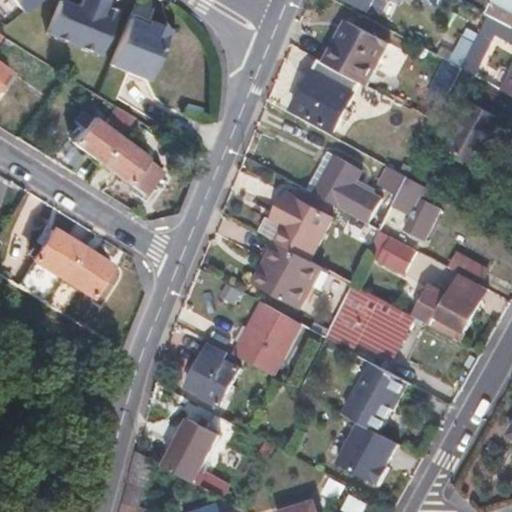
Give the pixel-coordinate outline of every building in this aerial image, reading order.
[(12,0),(21,11),(34,0),(12,0)] [(80,0),(77,8),(58,0),(44,32),(97,56),(116,12),(102,6),(86,0),(80,0)] [(371,0),(346,0),(367,10),(371,0)] [(511,0),(494,0),(487,16),(511,29),(511,0)] [(146,23),(127,15),(125,19),(144,27),(146,23)] [(511,29),(487,16),(465,59),(460,69),(473,76),(494,34),(511,43),(511,29)] [(144,27),(125,19),(106,66),(144,82),(166,31),(146,23),(144,27)] [(390,44),(349,22),(326,64),(349,77),(367,87),(390,44)] [(465,59),(453,53),(448,63),(460,69),(465,59)] [(326,64),(319,61),(291,110),(320,127),(349,77),(326,64)] [(511,73),(502,92),(511,96),(511,73)] [(501,118),(470,101),(453,133),(484,150),(501,118)] [(81,127),(72,140),(97,159),(114,135),(127,117),(112,108),(101,125),(89,116),(80,110),(72,120),(81,127)] [(484,150),(453,133),(444,149),(475,165),(484,150)] [(114,135),(97,159),(140,192),(158,168),(114,135)] [(358,169),(332,155),(311,193),(347,212),(366,222),(379,197),(351,182),(358,169)] [(406,176),(388,166),(378,185),(397,195),(406,176)] [(397,195),(391,206),(410,216),(403,230),(414,236),(418,236),(424,240),(434,221),(426,217),(434,204),(422,198),(427,187),(406,176),(397,195)] [(307,259),(330,217),(283,192),(273,211),(269,209),(257,232),(274,241),(307,259)] [(440,207),(434,204),(426,217),(434,221),(440,207)] [(403,217),(391,211),(381,230),(393,236),(403,217)] [(347,212),(340,224),(361,235),(351,255),(363,262),(379,229),(366,222),(347,212)] [(75,245),(48,229),(15,283),(41,299),(60,269),(64,263),(75,245)] [(387,236),(376,265),(407,276),(418,248),(387,236)] [(307,259),(274,241),(253,280),(257,282),(254,289),(292,310),(317,264),(307,259)] [(64,263),(60,269),(41,299),(55,308),(71,283),(89,294),(107,265),(82,249),(78,247),(67,265),(64,263)] [(493,273),(464,257),(456,271),(459,273),(486,287),(493,273)] [(486,287),(459,273),(449,291),(477,307),(488,288),(486,287)] [(366,291),(352,283),(331,325),(343,331),(366,291)] [(447,295),(431,286),(414,317),(459,341),(477,307),(449,291),(447,295)] [(414,317),(366,291),(343,331),(357,339),(390,358),(414,317)] [(233,355),(272,376),(300,323),(261,302),(247,329),(242,326),(234,341),(239,344),(233,355)] [(90,322),(87,327),(106,339),(114,325),(101,318),(96,326),(90,322)] [(331,325),(325,336),(351,351),(357,339),(343,331),(331,325)] [(207,345),(185,389),(216,405),(236,367),(219,357),(222,352),(207,345)] [(405,380),(374,363),(344,415),(359,423),(376,432),(405,380)] [(217,434),(188,418),(161,466),(201,488),(214,465),(203,459),(217,434)] [(376,432),(359,423),(336,463),(378,487),(389,468),(386,467),(398,445),(376,432)] [(146,458),(134,451),(120,502),(134,506),(146,458)] [(362,511),(367,504),(351,496),(343,510),(347,511),(362,511)] [(132,511),(134,506),(120,502),(117,511),(132,511)] [(314,511),(312,502),(278,511),(314,511)]
